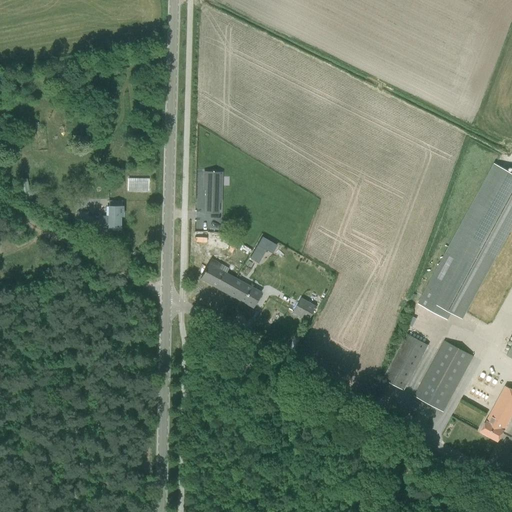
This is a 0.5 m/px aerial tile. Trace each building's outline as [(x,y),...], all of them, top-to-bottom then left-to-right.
[(462,319),(511,227),(511,173),(494,163),(417,304),(447,320),(451,313),(462,319)] [(221,173),(204,172),(203,189),(206,189),(205,202),(218,202),(218,189),(221,189),(221,173)] [(148,177),(127,178),(127,191),(149,191),(148,177)] [(18,181),(22,201),(43,197),(42,194),(47,194),(47,190),(42,191),(41,188),(28,191),(27,185),(26,179),(18,181)] [(119,230),(120,217),(122,217),(122,206),(108,206),(108,217),(98,217),(98,216),(93,216),(93,217),(88,217),(88,213),(77,213),(77,234),(88,234),(88,230),(97,230),(97,233),(103,233),(103,230),(119,230)] [(210,236),(225,243),(230,234),(215,227),(210,236)] [(275,245),(262,237),(257,245),(271,253),(275,245)] [(231,259),(242,266),(252,251),(239,244),(231,259)] [(252,251),(242,266),(256,274),(264,258),(252,251)] [(200,279),(227,294),(235,279),(226,273),(228,269),(211,259),(200,279)] [(235,279),(227,294),(252,308),(261,293),(235,279)] [(293,313),(308,321),(316,306),(301,298),(293,313)] [(408,387),(406,386),(428,345),(407,334),(383,379),(405,391),(408,387)] [(414,396),(443,412),(473,357),(444,341),(414,396)] [(498,442),(511,415),(511,390),(505,386),(480,432),(498,442)]
